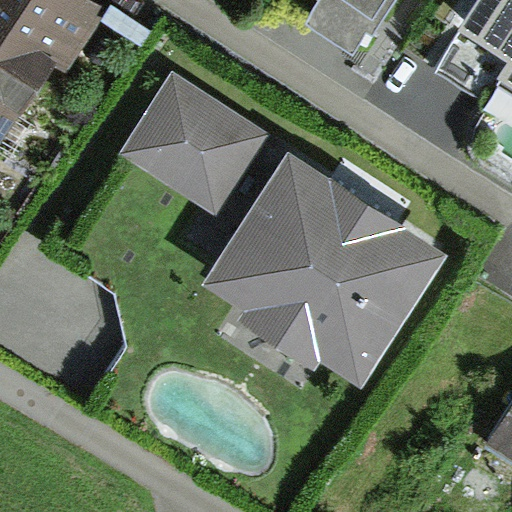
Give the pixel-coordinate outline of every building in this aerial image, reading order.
[(0,0),(0,149),(54,66),(68,74),(104,19),(96,14),(102,5),(94,0),(0,0)] [(318,0),(320,1),(305,24),(352,55),(367,32),(374,37),(397,0),(318,0)] [(511,0),(478,0),(458,31),(508,63),(497,80),(511,89),(511,0)] [(270,134),(173,71),(119,154),(216,217),(270,134)] [(361,200),(289,153),(202,285),(244,312),(238,321),(313,370),(319,362),(361,390),(448,257),(361,200)] [(511,402),(486,443),(511,458),(511,402)]
